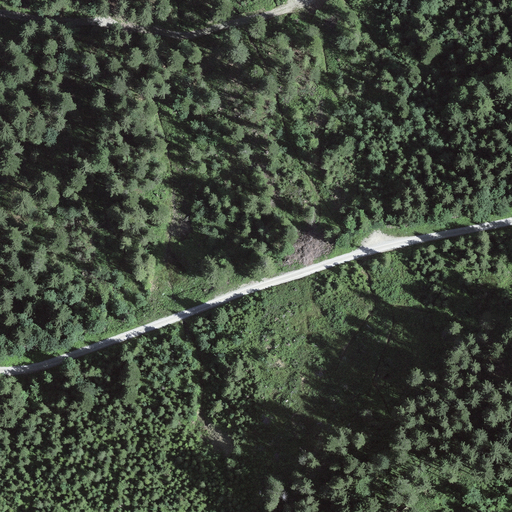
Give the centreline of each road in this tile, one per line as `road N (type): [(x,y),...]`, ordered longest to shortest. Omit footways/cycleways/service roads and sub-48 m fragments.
road 1 (track): [(0,371),(69,357),(332,260),(511,223)]
road 2 (track): [(0,13),(182,36),(306,0)]
